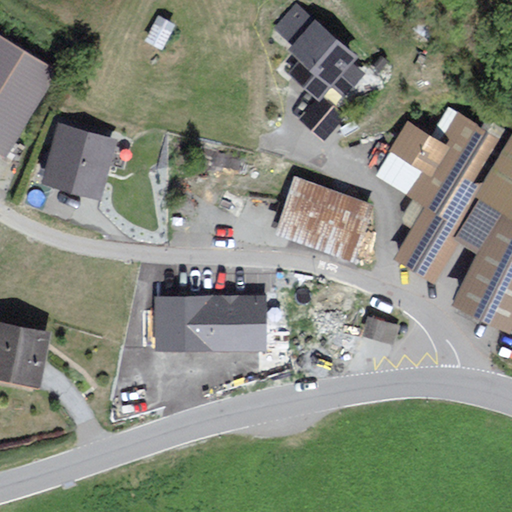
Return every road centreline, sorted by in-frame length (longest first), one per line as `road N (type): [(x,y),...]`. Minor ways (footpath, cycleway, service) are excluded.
road 1 (residential): [(467,387),(432,311),(371,283),(271,259),(124,254),(46,242),(0,215)]
road 2 (tertiary): [(352,386),(246,407),(0,489)]
road 3 (track): [(258,143),(168,114),(148,95),(135,47),(150,0)]
